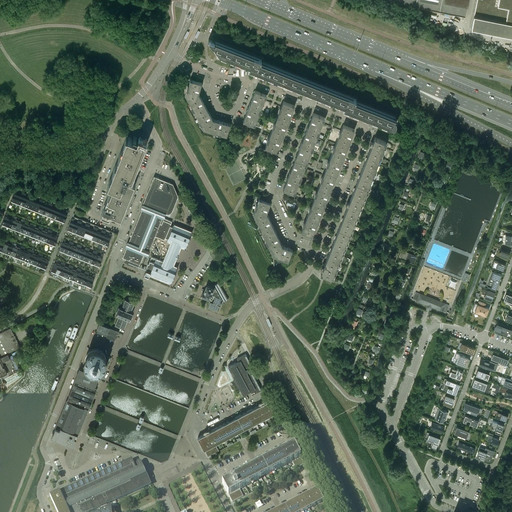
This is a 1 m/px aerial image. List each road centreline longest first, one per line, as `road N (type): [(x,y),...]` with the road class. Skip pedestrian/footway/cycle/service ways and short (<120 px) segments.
road 1 (residential): [(449,511),(434,504),(391,426),(428,326),(482,337)]
road 2 (residential): [(111,271),(180,296),(210,251),(176,176),(150,166)]
road 3 (residential): [(511,420),(493,469),(441,449),(482,337)]
road 4 (primary): [(218,0),(405,78)]
road 5 (residential): [(46,457),(42,446),(111,271)]
road 6 (residential): [(317,252),(364,129),(306,101)]
road 7 (residential): [(46,457),(82,442),(135,314)]
road 8 (residential): [(317,252),(294,243),(272,192),(306,101)]
road 9 (primary): [(415,65),(256,0)]
road 10 (residential): [(262,297),(234,326),(191,423)]
road 11 (residential): [(125,228),(90,214),(117,142),(106,132)]
road 12 (primary): [(405,78),(411,91),(511,143)]
road 13 (residential): [(0,167),(87,162),(106,132)]
